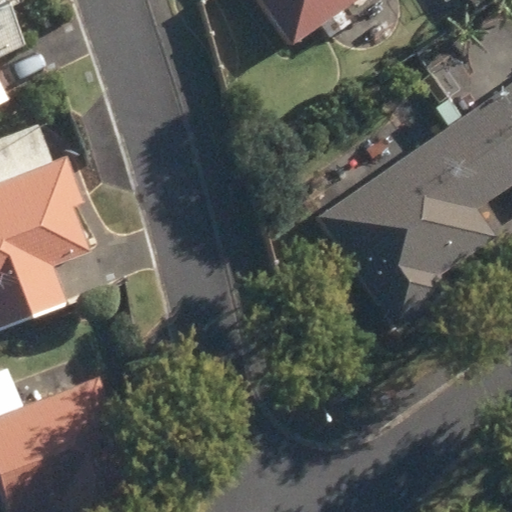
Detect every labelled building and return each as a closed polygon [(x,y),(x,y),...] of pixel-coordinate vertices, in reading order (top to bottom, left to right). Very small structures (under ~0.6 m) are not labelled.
[(0,0),(0,112),(9,108),(0,91),(0,67),(26,54),(8,18),(21,11),(15,0),(0,0)] [(373,0),(256,0),(295,55),(373,0)] [(511,90),(463,125),(511,194),(511,90)] [(511,195),(511,194),(463,125),(318,224),(398,340),(452,302),(441,284),(496,247),(478,220),(511,195)] [(0,341),(68,315),(52,275),(90,260),(73,214),(85,210),(67,164),(52,170),(38,134),(0,148),(0,341)] [(128,511),(139,489),(101,389),(0,427),(0,511),(128,511)]
